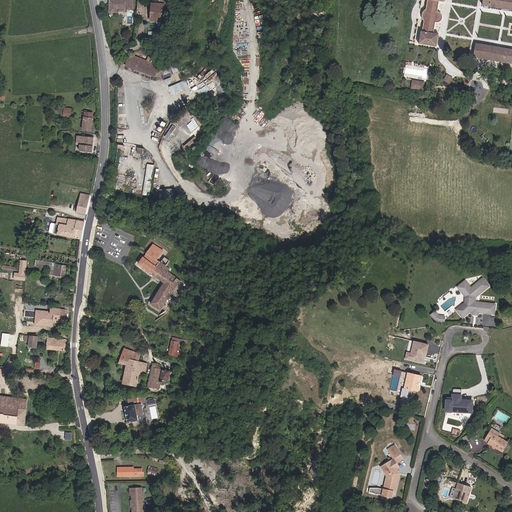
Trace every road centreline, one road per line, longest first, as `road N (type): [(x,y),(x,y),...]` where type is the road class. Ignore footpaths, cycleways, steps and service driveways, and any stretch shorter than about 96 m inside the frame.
road 1 (tertiary): [(92,0),(103,156),(73,359),(99,511)]
road 2 (track): [(511,82),(449,70),(439,48),(448,0)]
road 3 (unknown): [(75,316),(167,318),(180,351)]
